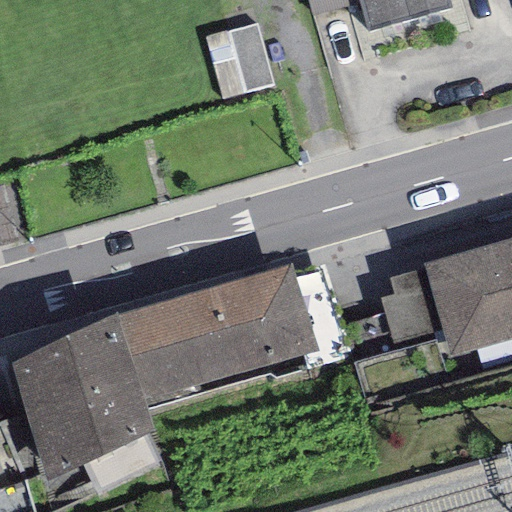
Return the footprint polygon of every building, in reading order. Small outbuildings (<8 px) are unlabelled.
[(356,0),(305,0),(310,16),(357,3),(356,0)] [(402,0),(356,0),(357,3),(365,33),(408,20),(402,0)] [(402,0),(408,20),(449,9),(446,0),(402,0)] [(255,26),(208,37),(222,99),(270,88),(255,26)] [(3,187),(0,187),(0,243),(16,239),(3,187)] [(511,238),(421,264),(423,270),(442,336),(448,357),(511,339),(511,238)] [(290,265),(117,315),(145,410),(269,374),(271,381),(350,358),(323,268),(294,276),(290,265)] [(394,351),(442,336),(423,270),(389,280),(393,294),(379,298),(394,351)] [(145,410),(117,315),(9,365),(45,482),(82,465),(95,495),(159,459),(145,437),(154,434),(145,410)]
